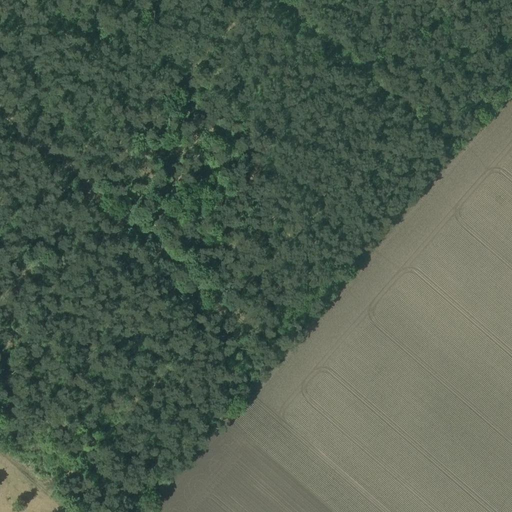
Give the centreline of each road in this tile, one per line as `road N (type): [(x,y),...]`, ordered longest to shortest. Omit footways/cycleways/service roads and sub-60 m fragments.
road 1 (track): [(247,0),(0,303)]
road 2 (track): [(0,112),(212,291)]
